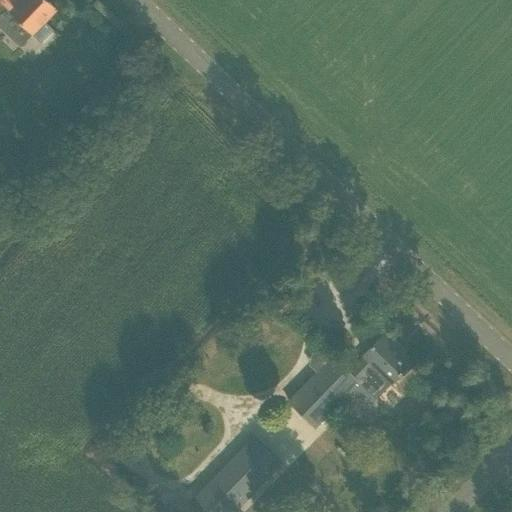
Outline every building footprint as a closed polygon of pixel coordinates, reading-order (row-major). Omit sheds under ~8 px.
[(0,0),(0,3),(42,43),(54,30),(45,22),(57,9),(47,0),(18,0),(18,1),(16,0),(0,0)] [(317,262),(300,281),(311,291),(328,272),(317,262)] [(365,357),(350,373),(361,383),(360,384),(377,399),(392,384),(411,364),(382,337),(364,355),(365,357)] [(333,356),(289,403),(316,429),(325,420),(360,384),(361,383),(350,373),(333,356)] [(257,435),(195,499),(208,511),(234,511),(284,462),(257,435)]
